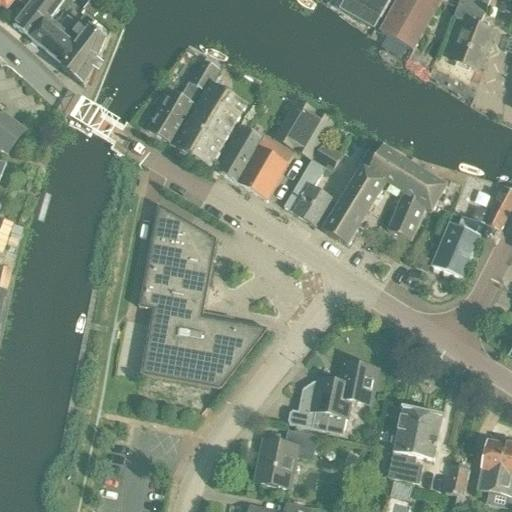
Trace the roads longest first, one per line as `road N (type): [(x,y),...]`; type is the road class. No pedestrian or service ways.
road 1 (tertiary): [(346,280),(65,102),(0,41)]
road 2 (residential): [(187,511),(197,467),(346,280)]
road 3 (tertiary): [(451,349),(346,280)]
road 4 (tertiary): [(451,349),(511,239)]
